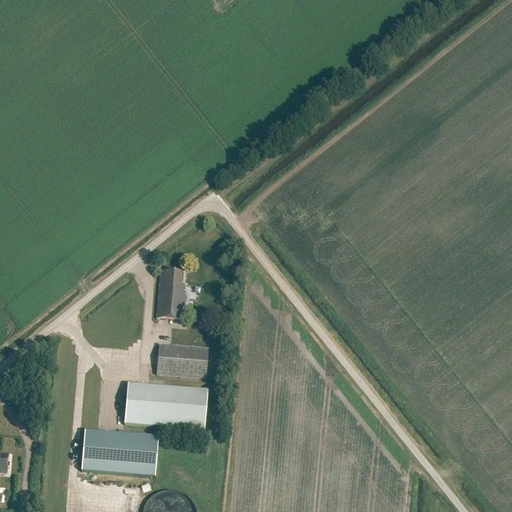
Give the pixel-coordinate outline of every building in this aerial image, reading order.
[(184,286),(181,286),(182,275),(161,273),(157,321),(183,323),(185,297),(183,296),(184,286)] [(159,347),(157,377),(206,381),(208,351),(159,347)] [(127,386),(124,427),(204,434),(207,393),(127,386)] [(154,480),(158,440),(84,434),(81,474),(154,480)] [(166,494),(148,499),(144,511),(194,511),(190,500),(166,494)]
